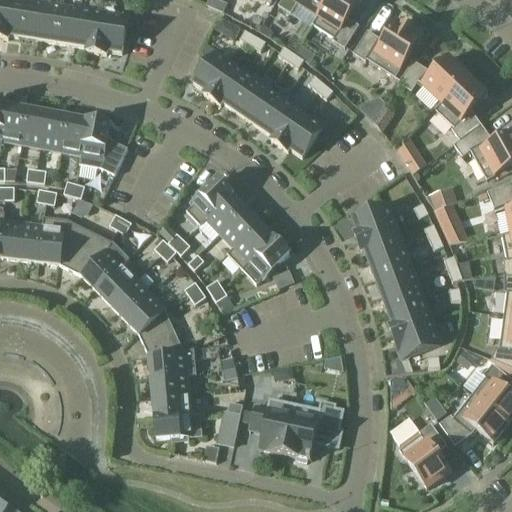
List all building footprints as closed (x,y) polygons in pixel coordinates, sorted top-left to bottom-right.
[(27,2),(11,0),(4,0),(0,30),(0,40),(9,42),(9,38),(22,40),(27,2)] [(330,0),(282,0),(276,9),(289,17),(295,7),(315,19),(310,28),(312,29),(330,0)] [(358,2),(354,0),(330,0),(312,29),(332,41),(330,44),(343,51),(357,29),(346,22),(358,2)] [(45,5),(27,2),(22,40),(39,43),(45,5)] [(62,8),(45,5),(39,43),(57,46),(62,8)] [(80,11),(62,8),(57,46),(75,49),(80,11)] [(148,9),(144,19),(159,25),(163,15),(148,9)] [(103,15),(80,11),(75,49),(87,51),(87,54),(97,56),(103,15)] [(128,19),(103,15),(97,56),(107,57),(107,54),(122,56),(128,19)] [(400,29),(394,25),(382,45),(366,34),(351,56),(363,64),(365,62),(393,80),(418,41),(413,37),(416,34),(402,25),(400,29)] [(264,30),(261,35),(270,41),(273,35),(264,30)] [(255,39),(245,33),(240,42),(250,48),(255,40),(255,39)] [(266,45),(255,40),(250,48),(260,54),(266,45)] [(290,55),(280,48),(274,58),(284,65),(290,55)] [(233,67),(215,55),(194,86),(206,94),(204,97),(211,102),(233,67)] [(300,61),(290,55),(284,65),(294,71),(300,61)] [(431,77),(411,63),(397,86),(410,94),(416,84),(439,105),(433,112),(435,114),(467,80),(446,61),(431,77)] [(252,80),(233,67),(211,102),(221,109),(223,106),(232,112),(252,80)] [(320,85),(313,79),(306,87),(313,94),(320,85)] [(267,90),(252,80),(232,112),(246,122),(267,90)] [(485,97),(467,80),(435,114),(452,131),(450,132),(459,145),(481,129),(469,113),(485,97)] [(331,95),(320,85),(313,94),(324,103),(331,95)] [(282,100),(267,90),(246,122),(261,132),(282,100)] [(301,113),(282,100),(261,132),(273,140),(271,143),(278,148),(301,113)] [(367,104),(359,112),(361,114),(372,125),(376,118),(383,107),(385,104),(381,100),(367,104)] [(8,108),(0,106),(0,149),(2,143),(8,108)] [(28,111),(8,108),(2,143),(22,146),(28,111)] [(48,115),(28,111),(22,146),(21,147),(42,150),(48,115)] [(324,129),(301,113),(278,148),(288,155),(290,152),(302,160),(324,129)] [(68,119),(48,115),(42,150),(62,154),(68,119)] [(376,118),(372,125),(380,133),(382,136),(389,126),(376,118)] [(88,123),(68,119),(62,154),(82,158),(88,123)] [(80,168),(101,172),(114,179),(127,152),(106,142),(109,126),(88,123),(82,158),(80,168)] [(481,129),(459,145),(467,155),(469,154),(485,183),(511,168),(511,135),(492,146),(481,129)] [(324,132),(319,140),(326,145),(331,137),(324,132)] [(409,141),(397,155),(399,158),(401,161),(415,151),(409,141)] [(37,174),(28,173),(27,186),(36,187),(37,174)] [(46,175),(37,174),(36,187),(44,188),(46,175)] [(233,197),(218,181),(192,206),(193,208),(187,214),(200,229),(207,222),(233,197)] [(76,187),(68,185),(64,197),(72,200),(76,187)] [(511,187),(511,185),(486,194),(493,211),(504,206),(510,234),(501,236),(501,238),(511,236),(511,187)] [(85,190),(76,187),(72,200),(81,202),(85,190)] [(14,191),(5,191),(5,203),(14,204),(14,191)] [(452,191),(431,199),(436,213),(457,206),(452,191)] [(40,193),(38,206),(46,207),(48,195),(40,193)] [(57,196),(48,195),(46,208),(54,209),(57,196)] [(247,212),(233,197),(207,222),(221,237),(247,212)] [(418,222),(427,217),(421,206),(412,211),(418,222)] [(397,231),(388,207),(352,220),(357,234),(354,236),(358,246),(397,231)] [(261,227),(247,212),(221,237),(234,250),(227,257),(228,258),(261,227)] [(5,215),(4,215),(0,249),(0,260),(19,262),(23,227),(4,225),(5,215)] [(124,222),(116,218),(110,230),(118,234),(124,222)] [(43,229),(23,227),(19,262),(39,265),(45,220),(44,220),(43,229)] [(68,223),(45,220),(39,265),(60,267),(64,233),(68,223)] [(132,227),(124,222),(118,234),(125,238),(132,227)] [(112,245),(68,223),(64,233),(60,267),(82,278),(108,254),(112,245)] [(275,242),(261,227),(228,258),(242,273),(248,267),(275,242)] [(439,239),(434,228),(423,233),(428,244),(439,239)] [(405,253),(397,231),(358,246),(361,255),(365,253),(369,266),(405,253)] [(511,236),(501,238),(506,263),(503,263),(503,279),(511,278),(511,236)] [(184,243),(177,237),(168,246),(174,253),(184,243)] [(444,250),(439,239),(428,244),(433,255),(444,250)] [(289,256),(275,242),(248,267),(263,281),(289,256)] [(170,250),(163,243),(154,252),(161,259),(170,250)] [(190,249),(184,243),(174,253),(181,259),(190,249)] [(176,256),(174,253),(170,250),(161,259),(168,265),(176,256)] [(411,270),(405,253),(369,266),(376,283),(411,270)] [(122,269),(108,254),(82,278),(97,293),(122,269)] [(203,265),(197,259),(188,267),(194,274),(203,265)] [(441,278),(453,273),(448,262),(437,266),(441,278)] [(136,283),(122,269),(97,293),(111,308),(136,283)] [(418,286),(411,270),(376,283),(382,300),(418,286)] [(457,285),(453,273),(441,278),(445,289),(457,285)] [(511,279),(503,279),(503,294),(506,294),(502,320),(511,320),(511,279)] [(151,298),(136,283),(111,308),(125,322),(151,298)] [(222,292),(217,283),(206,290),(211,298),(222,292)] [(424,303),(418,286),(382,300),(388,317),(424,303)] [(201,294),(196,287),(185,294),(190,301),(201,294)] [(452,306),(463,301),(459,290),(448,294),(452,306)] [(227,298),(222,292),(211,298),(216,306),(227,298)] [(206,301),(201,294),(190,301),(195,308),(206,301)] [(164,312),(151,298),(125,322),(139,338),(164,313),(164,312)] [(432,325),(424,303),(388,317),(392,327),(389,329),(393,339),(432,325)] [(185,356),(164,313),(139,338),(149,361),(150,361),(185,357),(185,356)] [(511,320),(502,320),(498,351),(495,350),(490,362),(511,371),(511,320)] [(440,347),(432,325),(393,339),(401,362),(440,347)] [(226,339),(216,343),(222,373),(235,371),(233,359),(226,339)] [(194,353),(185,357),(150,361),(151,381),(186,378),(196,377),(194,353)] [(438,361),(427,362),(428,372),(440,371),(438,361)] [(511,382),(492,367),(483,378),(485,381),(471,398),(508,427),(511,421),(511,399),(505,394),(511,384),(511,382)] [(235,371),(222,373),(225,384),(238,381),(236,371),(235,371)] [(188,398),(186,378),(151,381),(153,401),(188,398)] [(406,383),(391,384),(392,406),(412,391),(406,383)] [(190,417),(188,398),(153,401),(155,421),(200,417),(200,416),(190,417)] [(508,427),(471,398),(452,421),(450,418),(439,427),(455,448),(471,436),(475,431),(493,445),(508,427)] [(295,408),(269,403),(267,412),(254,409),(249,434),(262,437),(258,453),(285,458),(295,408)] [(319,413),(295,408),(285,458),(296,460),(296,464),(307,466),(307,463),(310,463),(317,430),(330,432),(335,408),(320,405),(319,413)] [(228,415),(241,418),(243,409),(230,407),(228,415)] [(234,451),(241,418),(228,415),(224,416),(217,448),(234,451)] [(202,437),(200,417),(155,421),(157,441),(172,440),(172,444),(189,443),(189,439),(202,437)] [(421,438),(399,454),(427,491),(449,474),(436,456),(446,448),(430,427),(419,435),(421,438)] [(206,448),(204,463),(216,465),(219,451),(206,448)]
